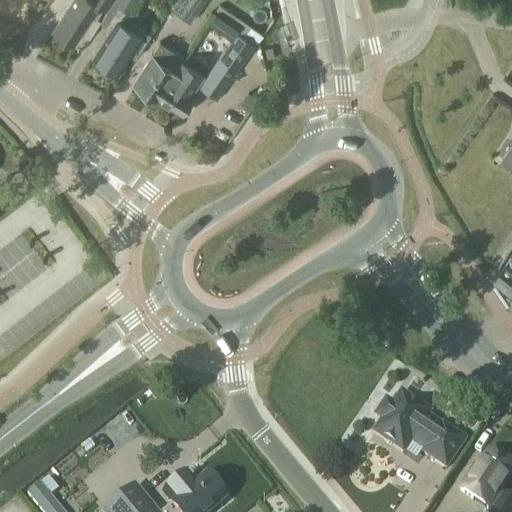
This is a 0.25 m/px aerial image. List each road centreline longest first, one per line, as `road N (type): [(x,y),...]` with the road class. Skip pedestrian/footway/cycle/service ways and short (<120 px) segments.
road 1 (unclassified): [(323,511),(245,415),(231,319)]
road 2 (tertiary): [(19,109),(175,245)]
road 3 (residential): [(186,155),(57,86),(19,109)]
road 4 (secondary): [(311,147),(175,245)]
road 5 (residential): [(176,289),(118,332),(58,394)]
road 6 (residential): [(58,394),(189,307)]
road 7 (secondary): [(297,0),(314,102),(311,147)]
road 8 (secondary): [(231,319),(357,243)]
road 9 (secondary): [(344,138),(325,0)]
